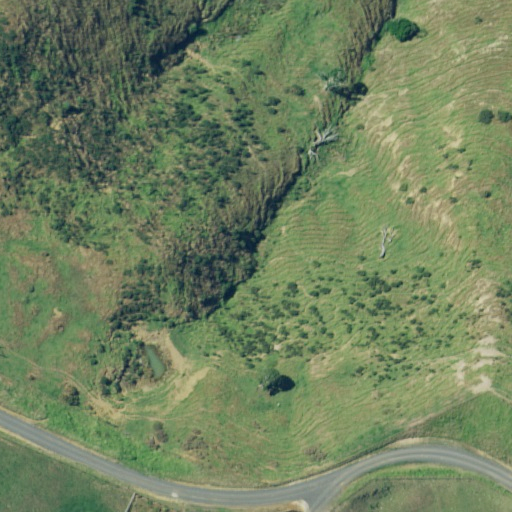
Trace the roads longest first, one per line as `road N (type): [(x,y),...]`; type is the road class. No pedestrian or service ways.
road 1 (unclassified): [(219,511),(307,499),(409,457),(437,454),(511,495)]
road 2 (unclassified): [(0,416),(196,511)]
